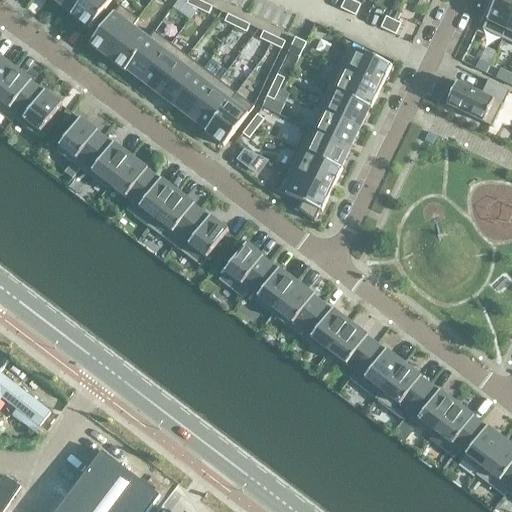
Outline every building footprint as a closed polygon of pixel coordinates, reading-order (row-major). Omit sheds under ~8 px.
[(59,0),(57,3),(72,15),(73,16),(85,0),(59,0)] [(72,15),(71,17),(80,23),(90,31),(112,0),(85,0),(73,16),(72,15)] [(196,0),(189,0),(187,5),(198,10),(202,3),(196,0)] [(345,0),(341,9),(348,13),(354,2),(349,0),(345,0)] [(511,21),(511,0),(497,0),(483,31),(503,40),(511,21)] [(348,13),(356,16),(361,5),(354,2),(348,13)] [(202,3),(198,10),(209,15),(212,8),(202,3)] [(138,20),(120,6),(97,37),(90,46),(108,60),(132,27),(138,20)] [(228,15),(225,23),(236,28),(239,21),(228,15)] [(381,29),(389,32),(394,21),(387,18),(381,29)] [(138,20),(132,27),(108,60),(125,73),(126,71),(149,40),(155,32),(154,32),(149,40),(133,28),(139,20),(138,20)] [(239,21),(236,28),(247,33),(250,26),(239,21)] [(389,32),(396,36),(401,25),(394,21),(389,32)] [(511,21),(503,40),(511,44),(511,21)] [(149,40),(126,71),(142,84),(172,45),(155,32),(149,40)] [(263,32),(260,40),(271,45),(275,37),(263,32)] [(275,37),(271,45),(282,50),(286,43),(275,37)] [(296,39),(292,46),(303,51),(307,44),(296,39)] [(172,45),(142,84),(158,96),(188,57),(172,45)] [(292,46),(289,53),(300,58),(303,51),(292,46)] [(337,67),(382,89),(392,67),(347,46),(337,67)] [(188,57),(158,96),(175,108),(204,69),(188,57)] [(0,89),(15,70),(0,58),(0,89)] [(480,61),(476,69),(486,74),(491,66),(480,61)] [(372,110),(372,109),(382,89),(337,67),(327,88),(371,109),(372,110)] [(204,69),(175,108),(191,121),(220,82),(204,69)] [(14,120),(38,89),(32,84),(33,83),(15,70),(0,89),(0,115),(11,123),(12,124),(15,120),(14,120)] [(507,84),(511,76),(501,71),(497,79),(507,84)] [(278,76),(273,87),(280,90),(285,80),(278,76)] [(220,82),(191,121),(207,133),(231,102),(237,95),(236,93),(220,82)] [(457,84),(447,106),(493,128),(510,93),(488,82),(482,96),(457,84)] [(273,87),(267,98),(275,101),(280,90),(273,87)] [(326,112),(361,129),(371,109),(327,88),(317,108),(317,109),(325,113),(326,112)] [(44,94),(38,89),(14,120),(15,120),(38,138),(62,107),(63,106),(45,92),(44,94)] [(207,133),(206,134),(224,148),(249,116),(255,108),(237,95),(231,102),(207,133)] [(316,133),(351,150),(361,129),(326,112),(325,113),(316,132),(316,133)] [(264,121),(257,116),(251,125),(257,130),(264,121)] [(82,171),(106,140),(98,134),(99,133),(81,120),(80,121),(57,152),(82,171)] [(251,125),(243,135),(249,140),(257,130),(251,125)] [(307,129),(298,150),(341,170),(341,169),(351,150),(316,133),(316,132),(308,128),(307,129)] [(429,132),(425,141),(433,145),(437,136),(429,132)] [(110,186),(131,158),(114,145),(113,146),(106,140),(82,171),(107,190),(108,191),(111,187),(110,186)] [(298,150),(287,170),(333,192),(343,171),(343,170),(341,169),(341,170),(298,150)] [(247,151),(243,158),(254,163),(258,156),(247,151)] [(133,204),(154,177),(148,172),(149,171),(131,158),(110,186),(111,187),(133,204)] [(287,170),(277,191),(303,204),(299,212),(315,223),(320,212),(322,213),(333,192),(287,170)] [(151,230),(178,194),(161,181),(161,182),(154,177),(133,204),(127,212),(151,230)] [(176,248),(202,213),(194,208),(195,207),(178,194),(151,230),(176,248)] [(202,268),(229,232),(210,218),(210,219),(202,213),(176,248),(202,268)] [(250,293),(249,292),(270,265),(263,260),(264,259),(247,245),(219,281),(243,300),(244,300),(250,293)] [(273,316),(297,284),(279,270),(279,271),(270,265),(249,292),(250,293),(258,299),(255,302),(273,316)] [(302,332),(323,305),(314,298),(315,297),(297,284),(273,316),(299,336),(302,332)] [(329,353),(351,324),(333,311),(332,312),(323,305),(302,332),(329,353)] [(377,346),(368,339),(368,338),(351,324),(329,353),(355,373),(356,373),(377,346)] [(377,401),(404,365),(386,351),(385,352),(377,346),(356,373),(355,373),(349,380),(350,381),(377,401)] [(430,386),(421,380),(422,379),(404,365),(377,401),(403,421),(404,422),(407,418),(406,417),(430,386)] [(14,416),(37,433),(41,428),(51,415),(0,375),(0,403),(3,400),(18,411),(14,416)] [(433,437),(457,405),(440,392),(439,393),(430,386),(406,417),(407,418),(433,437)] [(480,424),(474,419),(475,419),(457,405),(433,437),(430,441),(454,460),(460,452),(459,452),(480,424)] [(480,473),(505,441),(487,428),(487,429),(480,424),(459,452),(460,452),(466,457),(463,460),(479,473),(480,473)] [(511,483),(511,446),(505,441),(480,473),(479,473),(476,477),(477,477),(503,496),(504,498),(507,494),(505,492),(511,483)] [(58,511),(149,511),(161,497),(103,453),(58,511)] [(4,511),(21,487),(5,476),(0,482),(0,511),(4,511)]
